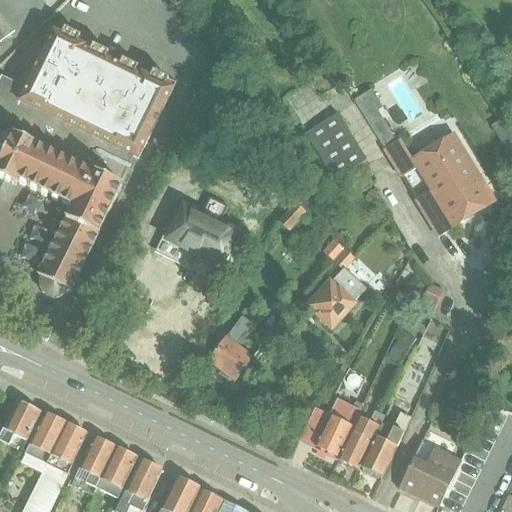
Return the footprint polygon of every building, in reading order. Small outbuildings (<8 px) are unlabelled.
[(0,42),(14,32),(0,13),(0,42)] [(66,290),(69,292),(120,187),(117,186),(131,159),(136,161),(172,91),(52,34),(25,90),(0,78),(0,79),(0,178),(15,186),(17,182),(71,208),(37,276),(40,278),(39,284),(40,290),(44,295),(50,298),(56,298),(62,295),(66,290)] [(370,91),(353,101),(384,151),(383,151),(400,178),(415,169),(429,190),(414,200),(437,238),(494,203),(489,195),(451,134),(410,159),(399,142),(396,144),(376,113),(382,110),(370,91)] [(335,181),(365,161),(336,115),(305,135),(335,181)] [(511,135),(502,120),(490,127),(504,148),(511,143),(511,135)] [(294,205),(304,214),(307,216),(317,206),(293,184),(283,195),(294,205)] [(182,208),(161,251),(191,266),(196,255),(220,267),(236,235),(218,226),(226,208),(208,200),(200,217),(182,208)] [(304,214),(294,205),(277,223),(284,230),(304,214)] [(342,271),(352,259),(334,242),(323,254),(342,271)] [(306,299),(302,304),(330,330),(353,305),(352,304),(361,294),(365,290),(343,270),(342,271),(339,274),(330,284),(329,283),(311,303),(306,299)] [(414,276),(404,288),(416,299),(426,287),(414,276)] [(432,315),(442,292),(428,286),(418,309),(432,315)] [(243,338),(258,317),(246,308),(238,317),(241,319),(207,363),(218,372),(216,375),(228,384),(230,381),(233,383),(249,363),(253,365),(262,353),(243,338)] [(480,326),(474,350),(498,357),(504,332),(480,326)] [(404,331),(394,347),(406,354),(416,338),(404,331)] [(341,365),(336,375),(341,377),(347,367),(341,365)] [(336,401),(328,417),(314,410),(299,441),(317,450),(316,452),(325,457),(326,455),(336,460),(350,432),(357,417),(360,412),(336,401)] [(40,413),(16,402),(0,435),(0,443),(21,453),(40,413)] [(350,432),(336,460),(336,461),(358,472),(359,469),(374,438),(380,425),(383,418),(374,413),(369,423),(357,417),(350,432)] [(380,425),(374,438),(359,469),(362,470),(362,474),(368,477),(371,474),(381,479),(410,419),(399,414),(391,430),(380,425)] [(45,466),(65,425),(44,415),(24,456),(45,466)] [(65,425),(45,466),(44,468),(22,511),(48,511),(66,476),(86,435),(65,425)] [(95,490),(95,489),(114,449),(93,439),(74,479),(95,490)] [(421,443),(413,459),(398,490),(414,498),(416,495),(439,506),(460,463),(421,443)] [(114,449),(95,489),(95,490),(116,500),(136,460),(114,449)] [(138,511),(141,511),(161,472),(139,461),(114,511),(125,511),(128,507),(138,511)] [(188,511),(199,490),(175,479),(159,511),(188,511)] [(216,511),(219,506),(222,501),(199,490),(188,511),(216,511)] [(499,511),(511,511),(511,503),(505,501),(499,511)]
